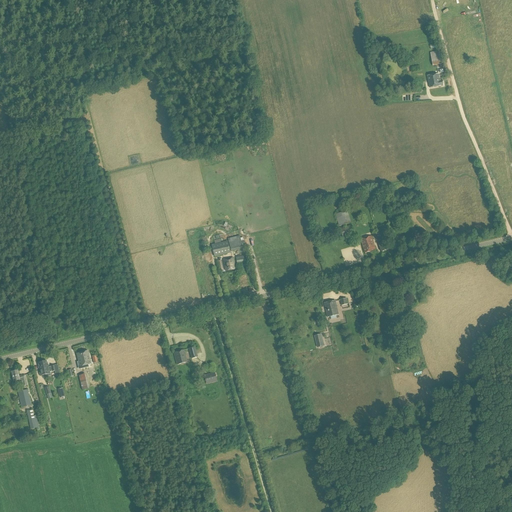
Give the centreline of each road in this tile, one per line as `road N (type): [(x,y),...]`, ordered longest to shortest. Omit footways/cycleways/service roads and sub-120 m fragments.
road 1 (tertiary): [(0,359),(511,237)]
road 2 (track): [(145,324),(88,116),(11,131)]
road 3 (unknown): [(432,0),(457,106),(511,237)]
road 4 (track): [(271,511),(213,307)]
